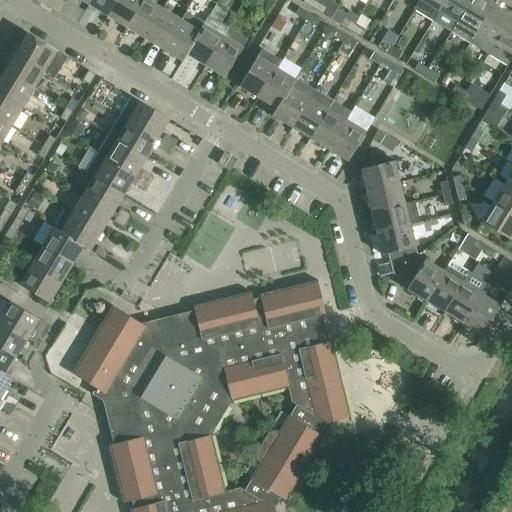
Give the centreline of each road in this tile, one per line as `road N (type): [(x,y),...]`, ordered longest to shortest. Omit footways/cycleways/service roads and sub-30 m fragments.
road 1 (residential): [(221,129),(345,206),(367,312),(479,373),(511,317)]
road 2 (residential): [(221,129),(8,0)]
road 3 (residential): [(132,273),(221,129)]
